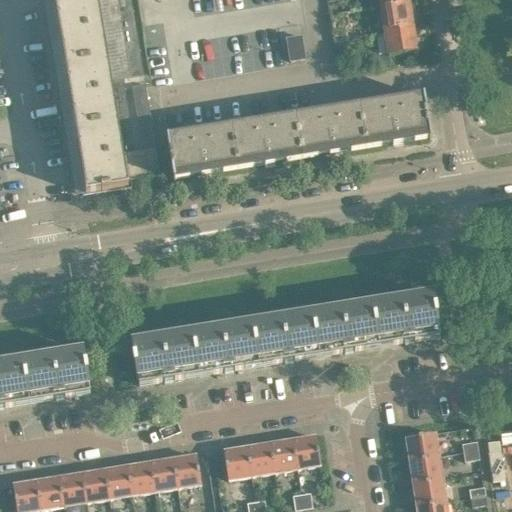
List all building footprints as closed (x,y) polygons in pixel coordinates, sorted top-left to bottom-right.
[(56,0),(54,0),(86,195),(132,188),(131,186),(128,187),(127,182),(130,181),(160,176),(146,85),(132,87),(142,150),(135,151),(124,79),(144,76),(131,0),(56,0)] [(380,0),(381,8),(409,4),(408,0),(380,0)] [(409,4),(381,8),(385,32),(413,27),(409,4)] [(345,17),(330,19),(333,40),(348,38),(345,17)] [(389,56),(417,52),(413,27),(385,32),(389,56)] [(302,37),(287,40),(290,62),(305,60),(302,37)] [(335,50),(350,48),(348,38),(333,40),(335,50)] [(292,118),(292,120),(234,129),(234,127),(228,128),(229,130),(167,140),(173,179),(429,138),(430,140),(431,139),(424,96),(422,97),(423,99),(362,109),(362,106),(357,107),(357,110),(299,119),(298,117),(292,118)] [(411,342),(440,338),(439,331),(434,296),(433,296),(433,295),(132,344),(132,345),(137,380),(138,380),(139,386),(171,381),(231,371),(290,362),(351,352),(411,342)] [(60,399),(90,394),(89,388),(90,388),(84,353),(83,353),(83,352),(0,364),(0,408),(1,409),(60,399)] [(435,435),(406,440),(410,463),(439,458),(435,435)] [(321,468),(316,439),(293,442),(298,471),(321,468)] [(270,446),(275,475),(298,471),(293,442),(270,446)] [(477,443),(463,446),(464,454),(478,452),(477,443)] [(275,475),(270,446),(247,449),(252,479),(275,475)] [(224,453),(228,483),(252,479),(247,449),(224,453)] [(465,463),(480,461),(478,452),(464,454),(465,463)] [(201,487),(196,458),(173,461),(178,491),(201,487)] [(413,486),(443,481),(439,458),(410,463),(413,486)] [(150,465),(155,494),(178,491),(173,461),(150,465)] [(128,469),(132,498),(155,494),(150,465),(128,469)] [(105,472),(110,502),(132,498),(128,469),(105,472)] [(110,502),(105,472),(82,476),(87,505),(110,502)] [(87,505),(82,476),(59,479),(64,509),(87,505)] [(44,511),(64,509),(59,479),(37,483),(41,511),(44,511)] [(417,509),(446,504),(443,481),(413,486),(417,509)] [(13,487),(17,511),(41,511),(37,483),(13,487)] [(484,489),(470,491),(471,500),(486,497),(484,489)] [(313,510),(311,495),(302,496),(304,511),(313,510)] [(293,497),(295,511),(297,511),(304,511),(302,496),(293,497)] [(473,509),(487,506),(486,497),(471,500),(473,509)] [(266,511),(265,502),(256,503),(257,511),(266,511)] [(248,504),(248,511),(257,511),(256,503),(248,504)]
